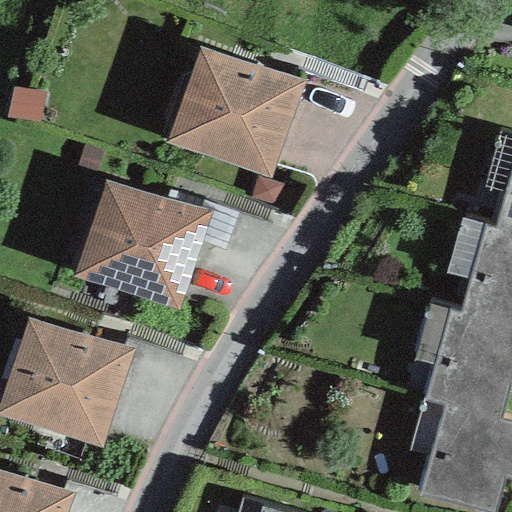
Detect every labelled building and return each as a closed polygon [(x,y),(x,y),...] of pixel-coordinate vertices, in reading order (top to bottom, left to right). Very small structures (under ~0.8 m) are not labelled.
[(302,82),(199,48),(166,143),(256,175),(269,180),(302,82)] [(13,88),(6,119),(39,123),(45,93),(13,88)] [(506,193),(496,229),(511,233),(511,141),(499,138),(486,187),(506,193)] [(93,175),(102,152),(83,145),(74,168),(93,175)] [(256,175),(250,199),(278,207),(284,184),(269,180),(256,175)] [(199,209),(104,182),(73,278),(178,312),(201,243),(210,212),(199,209)] [(210,212),(201,243),(223,251),(236,214),(203,200),(199,209),(210,212)] [(468,280),(460,315),(511,329),(511,233),(496,229),(461,220),(444,275),(468,280)] [(511,386),(511,329),(460,315),(431,307),(412,363),(435,367),(423,401),(500,420),(508,385),(511,386)] [(132,351),(27,319),(0,400),(0,416),(101,449),(132,351)] [(511,423),(500,420),(423,401),(409,451),(430,457),(419,495),(489,511),(496,511),(505,480),(511,481),(511,423)] [(66,511),(73,495),(0,471),(0,511),(66,511)] [(274,511),(261,508),(262,505),(243,500),(239,511),(274,511)]
